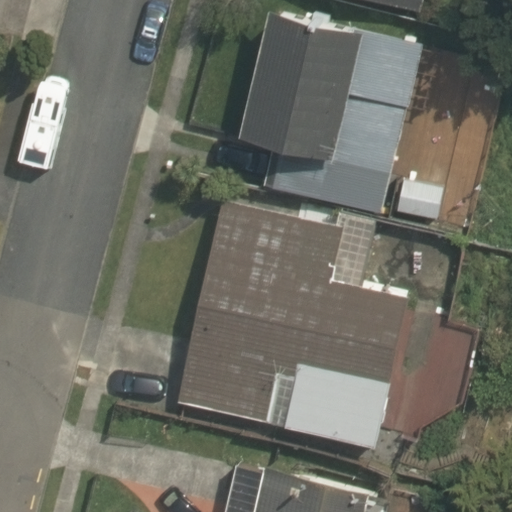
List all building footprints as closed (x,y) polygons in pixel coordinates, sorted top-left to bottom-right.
[(386,0),(425,10),(427,0),(386,0)] [(385,211),(425,41),(275,6),(245,134),(276,141),(266,183),(385,211)] [(402,175),(394,210),(437,220),(446,186),(402,175)] [(182,404),(373,446),(407,294),(336,279),(348,225),(227,198),(183,399),(182,404)] [(371,511),(377,489),(253,464),(241,511),(371,511)]
